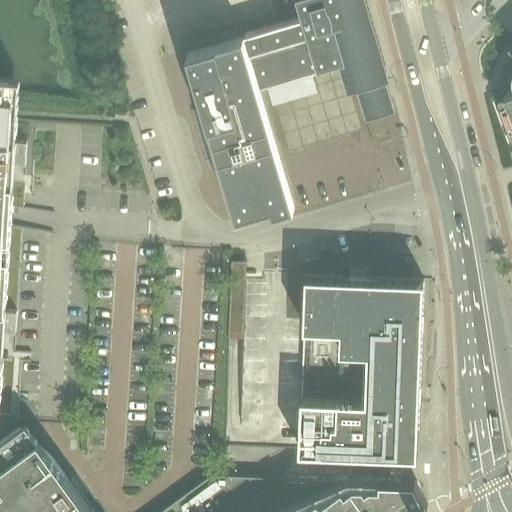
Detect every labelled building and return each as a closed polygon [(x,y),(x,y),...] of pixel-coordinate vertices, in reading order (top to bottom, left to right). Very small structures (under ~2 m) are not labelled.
[(389,100),(389,98),(391,98),(384,73),(387,73),(385,66),(386,66),(366,0),(301,0),(306,15),(245,33),(245,32),(179,52),(190,90),(201,86),(205,100),(204,101),(238,214),(272,203),(274,209),(295,203),(261,86),(298,75),(298,76),(299,77),(299,78),(300,80),(302,81),(303,82),(305,82),(307,82),(309,82),(310,81),(311,80),(313,79),(313,77),(314,76),(314,74),(313,73),(313,71),(323,68),(322,62),(342,56),(351,83),(360,80),(367,105),(369,104),(371,105),(372,106),(374,107),(376,107),(378,108),(380,107),(381,107),(383,107),(384,106),(385,105),(387,104),(388,102),(388,101),(389,100)] [(511,133),(511,54),(509,58),(511,60),(511,82),(503,86),(506,94),(498,97),(511,133)] [(26,163),(27,163),(28,140),(17,140),(18,118),(18,114),(18,111),(20,77),(0,75),(0,413),(1,414),(2,400),(6,330),(16,330),(17,330),(18,309),(17,309),(7,308),(12,226),(12,225),(13,206),(13,205),(14,184),(14,183),(15,162),(26,163)] [(247,257),(232,257),(231,271),(246,271),(247,257)] [(246,271),(231,271),(228,333),(230,333),(244,333),(246,273),(246,271)] [(418,452),(424,277),(307,273),(305,317),(300,448),(418,452)] [(0,438),(0,501),(7,511),(413,511),(428,504),(417,481),(416,477),(350,474),(342,478),(212,473),(157,511),(96,511),(90,504),(89,504),(52,452),(27,419),(15,427),(0,438)]
